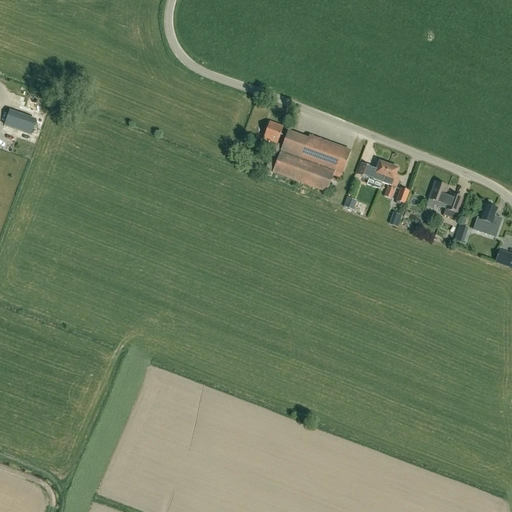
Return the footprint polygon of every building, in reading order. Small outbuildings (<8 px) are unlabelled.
[(6,77),(3,89),(31,97),(35,85),(6,77)] [(36,118),(9,109),(3,126),(30,135),(36,118)] [(272,174),(281,146),(276,144),(283,127),(269,122),(262,140),(268,142),(268,141),(273,143),(272,148),(273,148),(265,169),(269,170),(267,175),(271,177),(272,174)] [(281,146),(272,174),(326,193),(332,176),(340,179),(350,152),(342,149),(341,152),(320,144),(319,142),(311,139),(309,140),(287,132),(282,146),(281,146)] [(357,175),(382,184),(388,166),(379,162),(376,170),(361,164),(357,175)] [(388,166),(382,184),(388,186),(384,197),(391,200),(395,188),(396,188),(399,178),(395,176),(398,169),(388,166)] [(428,200),(446,206),(443,215),(455,220),(462,199),(450,194),(449,198),(445,196),(448,187),(434,182),(428,200)] [(400,189),(396,201),(405,204),(409,192),(400,189)] [(352,205),(354,200),(347,198),(343,207),(353,211),(355,206),(352,205)] [(496,238),(500,226),(498,226),(500,219),(494,217),(497,209),(485,205),(480,220),(477,219),(473,231),(496,238)] [(511,268),(511,255),(499,251),(495,263),(511,268)]
